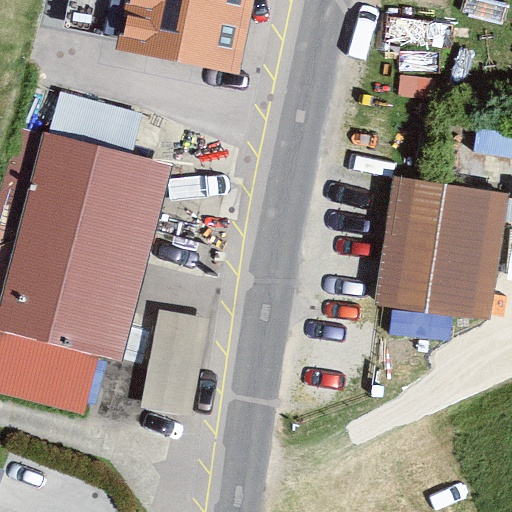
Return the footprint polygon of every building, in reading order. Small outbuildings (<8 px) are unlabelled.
[(241,72),(255,0),(127,0),(118,48),(241,72)] [(57,120),(137,140),(145,109),(65,89),(57,120)] [(165,168),(38,134),(0,277),(0,390),(78,412),(88,356),(114,362),(165,168)] [(510,190),(394,174),(377,302),(492,318),(510,190)] [(0,467),(0,496),(9,471),(0,467)]
